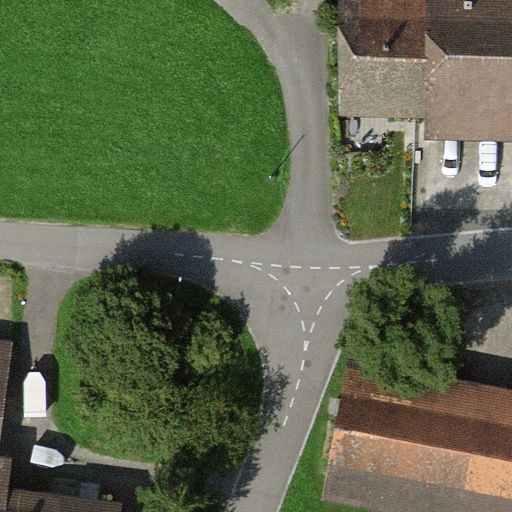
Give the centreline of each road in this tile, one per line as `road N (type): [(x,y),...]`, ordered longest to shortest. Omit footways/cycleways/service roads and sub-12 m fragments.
road 1 (unclassified): [(0,245),(240,262),(312,288)]
road 2 (residential): [(312,288),(301,381),(253,511)]
road 3 (unclassified): [(312,288),(390,266),(511,255)]
